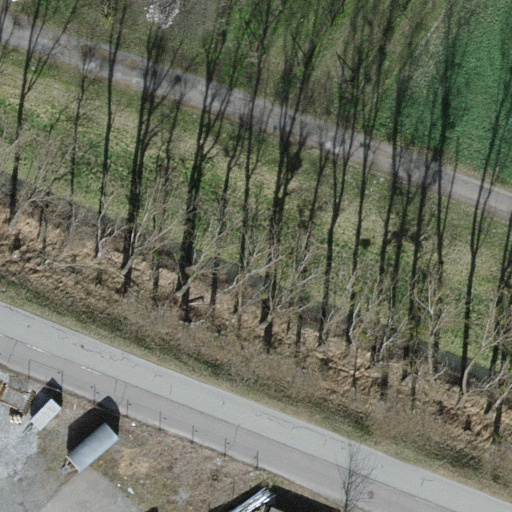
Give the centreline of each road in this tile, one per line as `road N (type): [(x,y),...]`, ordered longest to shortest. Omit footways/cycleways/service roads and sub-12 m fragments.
road 1 (track): [(0,15),(511,204)]
road 2 (unclassified): [(447,511),(0,334)]
